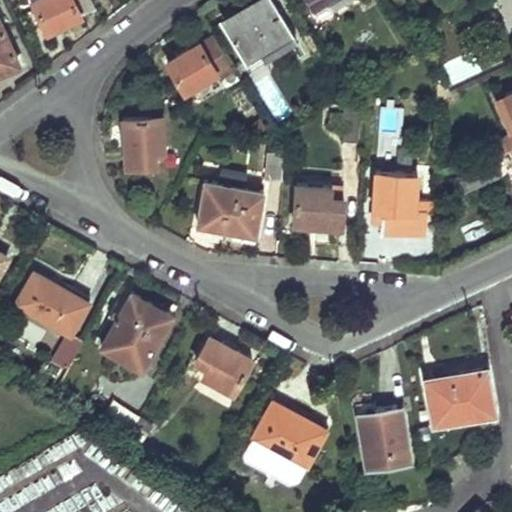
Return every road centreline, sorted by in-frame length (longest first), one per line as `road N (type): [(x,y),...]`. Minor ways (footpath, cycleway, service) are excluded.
road 1 (residential): [(447,293),(329,345),(215,281)]
road 2 (residential): [(215,281),(447,293)]
road 3 (residential): [(103,221),(83,176),(78,76)]
road 4 (residential): [(215,281),(103,221)]
road 5 (residential): [(78,76),(173,0)]
